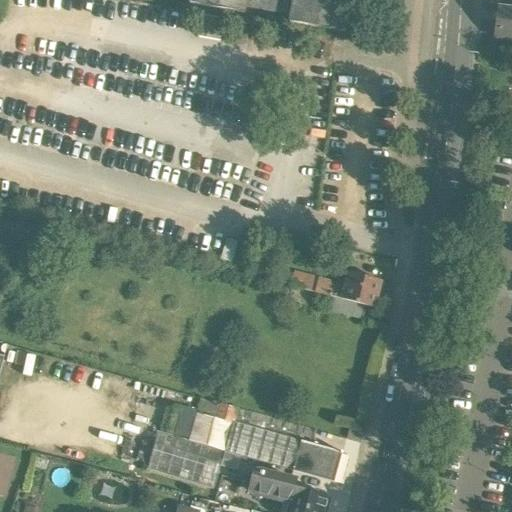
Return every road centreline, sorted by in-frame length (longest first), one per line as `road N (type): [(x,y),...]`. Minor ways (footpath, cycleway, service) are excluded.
road 1 (residential): [(460,0),(434,259),(376,511)]
road 2 (track): [(0,342),(391,447)]
